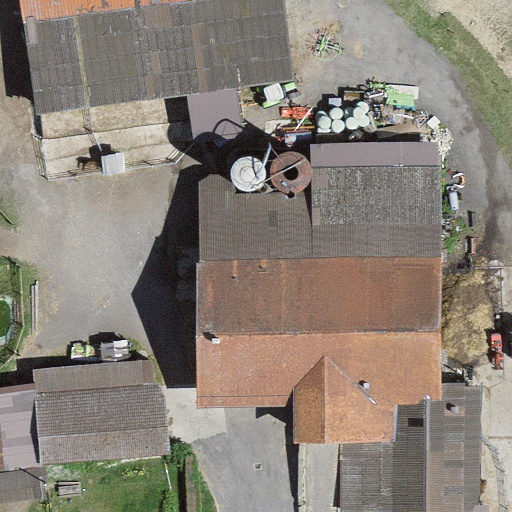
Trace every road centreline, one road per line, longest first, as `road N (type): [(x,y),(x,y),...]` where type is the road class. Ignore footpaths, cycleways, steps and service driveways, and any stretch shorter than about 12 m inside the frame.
road 1 (track): [(133,206),(193,162),(225,116),(331,84),(386,79),(423,88),(470,140),(511,247)]
road 2 (track): [(133,206),(55,221),(0,213)]
